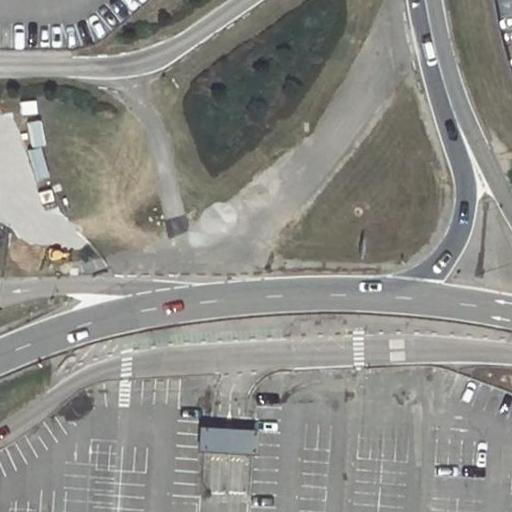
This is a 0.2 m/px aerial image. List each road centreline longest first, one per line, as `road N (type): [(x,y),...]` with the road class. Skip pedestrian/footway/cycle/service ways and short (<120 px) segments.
road 1 (primary): [(383,295),(181,303),(0,356)]
road 2 (primary): [(468,148),(468,193),(454,244),(418,280),(383,295)]
road 3 (primary): [(468,148),(425,0)]
road 4 (primary): [(511,312),(383,295)]
